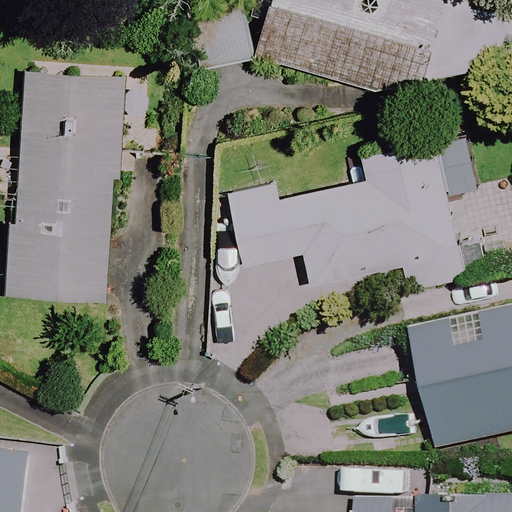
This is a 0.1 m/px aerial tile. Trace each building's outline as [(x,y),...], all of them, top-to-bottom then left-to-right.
[(511,0),(238,0),(225,52),(413,101),(422,65),(502,85),(511,46),(511,0)] [(0,293),(100,303),(123,74),(20,64),(0,260),(0,293)] [(445,203),(432,141),(374,153),(378,175),(276,196),(273,182),(219,193),(233,265),(298,251),(305,283),(403,263),(408,287),(459,277),(445,203)] [(511,431),(511,306),(404,329),(429,449),(511,431)] [(17,511),(24,453),(0,450),(0,511),(17,511)] [(511,511),(511,496),(418,493),(417,511),(511,511)]
